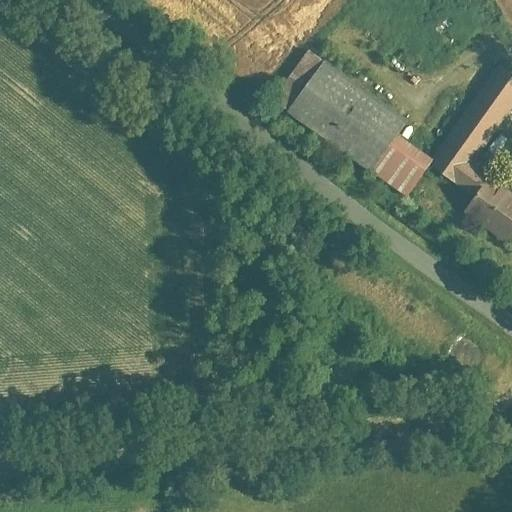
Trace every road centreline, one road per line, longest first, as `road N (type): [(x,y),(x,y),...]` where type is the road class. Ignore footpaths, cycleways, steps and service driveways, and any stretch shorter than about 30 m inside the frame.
road 1 (unclassified): [(93,0),(511,330)]
road 2 (unclassified): [(0,471),(472,428),(511,406)]
